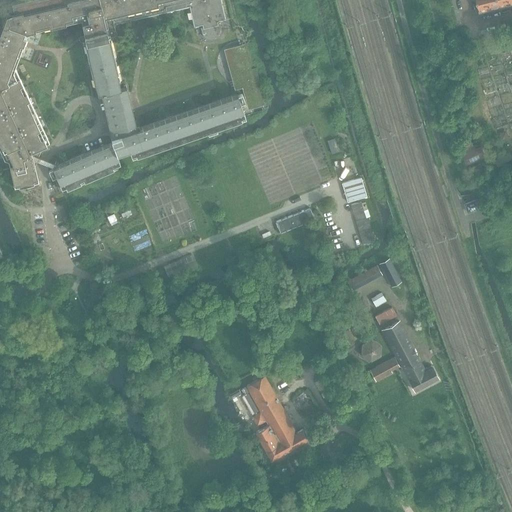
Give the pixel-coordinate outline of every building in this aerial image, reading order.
[(49,143),(14,67),(14,66),(17,57),(27,32),(26,30),(80,17),(84,34),(83,34),(84,35),(80,36),(81,43),(85,42),(86,46),(85,46),(90,69),(94,85),(96,85),(98,94),(101,94),(120,89),(118,79),(119,79),(115,61),(110,40),(108,40),(108,38),(116,36),(114,24),(189,7),(194,27),(202,25),(204,33),(205,35),(207,36),(209,37),(211,37),(212,37),(214,36),(216,35),(218,33),(219,30),(219,28),(218,25),(217,22),(225,20),(220,0),(20,0),(11,2),(13,8),(7,10),(4,11),(2,13),(1,16),(0,18),(0,21),(2,25),(0,28),(0,151),(3,158),(6,157),(8,161),(14,187),(38,182),(34,166),(39,153),(42,146),(49,143)] [(500,6),(498,0),(477,0),(480,11),(500,6)] [(266,105),(249,42),(243,43),(244,47),(241,48),(240,46),(225,50),(236,89),(243,87),(249,108),(260,105),(261,106),(266,105)] [(131,157),(178,140),(207,131),(207,133),(212,132),(217,130),(216,127),(245,117),(237,94),(136,129),(134,123),(135,123),(128,97),(127,93),(127,92),(126,88),(120,89),(101,94),(112,138),(111,138),(112,143),(86,154),(58,166),(52,168),(62,190),(117,167),(116,164),(120,163),(116,154),(129,150),(131,157)] [(474,146),(461,151),(466,165),(480,159),(476,148),(475,145),(474,146)] [(360,178),(342,184),(347,202),(366,197),(360,178)] [(467,203),(466,204),(465,204),(468,213),(484,207),(481,198),(469,202),(467,203)] [(374,240),(368,217),(366,218),(362,207),(352,210),(362,244),(374,240)] [(286,231),(309,222),(304,209),(281,219),(286,231)] [(196,267),(191,254),(163,266),(168,278),(196,267)] [(388,257),(378,263),(391,287),(401,282),(388,257)] [(376,265),(347,281),(352,290),(382,275),(380,272),(376,265)] [(382,294),(372,300),(376,308),(386,302),(382,294)] [(391,307),(374,315),(376,318),(379,324),(396,315),(391,307)] [(426,371),(423,367),(398,321),(382,330),(396,356),(414,391),(438,378),(432,367),(426,371)] [(351,325),(345,329),(352,339),(358,335),(351,325)] [(347,334),(336,338),(341,348),(351,343),(347,334)] [(394,357),(370,370),(375,380),(391,372),(390,370),(398,366),(394,357)] [(247,385),(261,411),(252,416),(257,424),(266,419),(268,424),(255,431),(271,460),(308,440),(303,429),(296,433),(264,376),(247,385)] [(241,384),(239,380),(225,388),(230,396),(234,394),(231,389),(241,384)] [(243,383),(243,384),(238,386),(254,413),(259,410),(243,383)]
